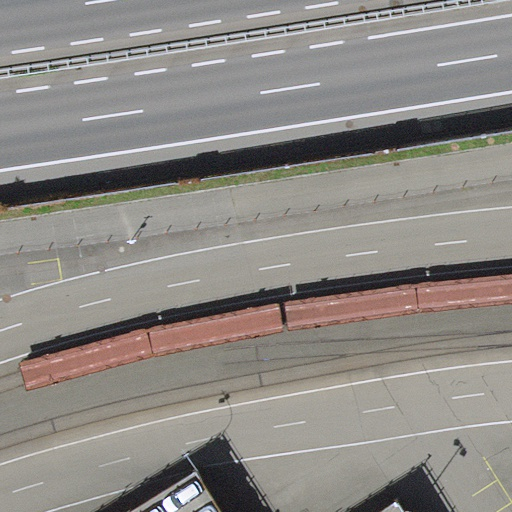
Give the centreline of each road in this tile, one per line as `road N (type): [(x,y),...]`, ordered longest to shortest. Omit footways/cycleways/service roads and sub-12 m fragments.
road 1 (motorway): [(0,134),(511,57)]
road 2 (motorway): [(149,0),(0,19)]
